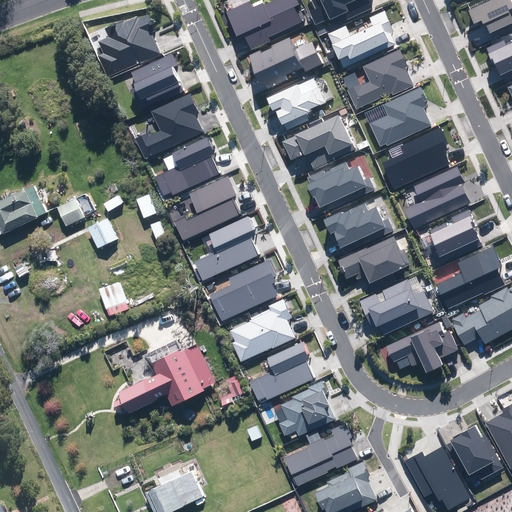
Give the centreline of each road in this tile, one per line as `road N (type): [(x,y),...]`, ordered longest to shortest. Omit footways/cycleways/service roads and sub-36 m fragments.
road 1 (residential): [(186,0),(366,385),(402,405),(425,406),(511,367)]
road 2 (residential): [(427,0),(511,182)]
road 3 (residential): [(0,352),(74,511)]
